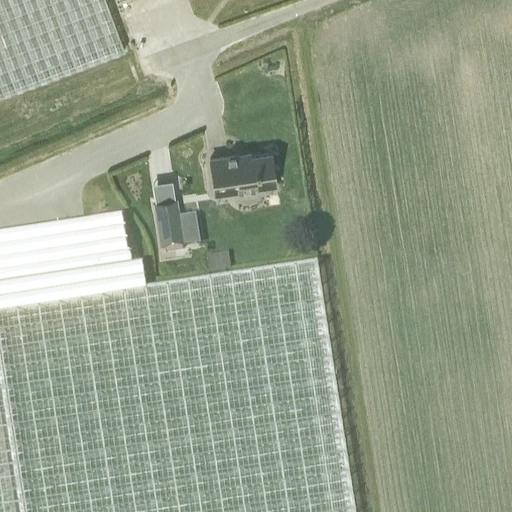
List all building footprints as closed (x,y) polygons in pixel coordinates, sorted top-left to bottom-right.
[(0,0),(0,96),(125,51),(105,0),(0,0)] [(276,184),(271,153),(240,158),(239,154),(210,159),(215,194),(276,184)] [(154,201),(162,252),(183,249),(175,198),(154,201)] [(0,239),(0,316),(81,304),(143,295),(140,271),(131,272),(123,221),(70,229),(0,239)] [(208,274),(231,271),(228,255),(206,258),(208,274)] [(143,295),(81,304),(0,316),(0,511),(351,511),(315,269),(143,295)]
